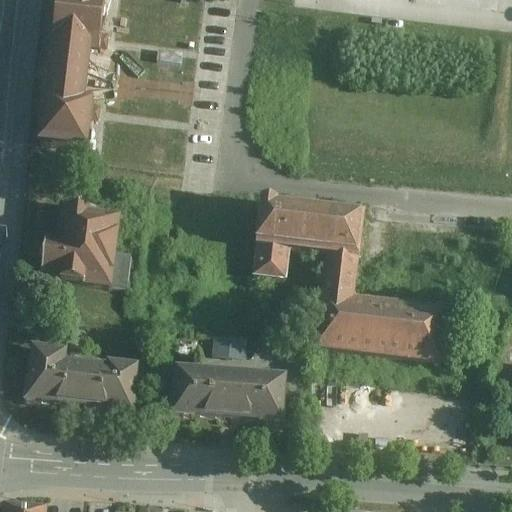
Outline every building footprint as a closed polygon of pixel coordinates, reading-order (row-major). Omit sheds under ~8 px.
[(108,52),(112,0),(63,0),(49,152),(97,157),(102,109),(96,108),(101,52),(108,52)] [(320,355),(444,369),(449,316),(359,307),(366,224),(269,212),(260,283),(287,287),(291,261),(328,265),(320,355)] [(115,267),(119,227),(59,222),(56,253),(44,251),(39,291),(125,302),(129,269),(115,267)] [(220,339),(220,359),(253,359),(253,339),(220,339)] [(130,428),(135,381),(105,378),(104,381),(62,376),(63,368),(35,365),(29,417),(130,428)] [(287,426),(290,379),(179,372),(176,420),(287,426)]
